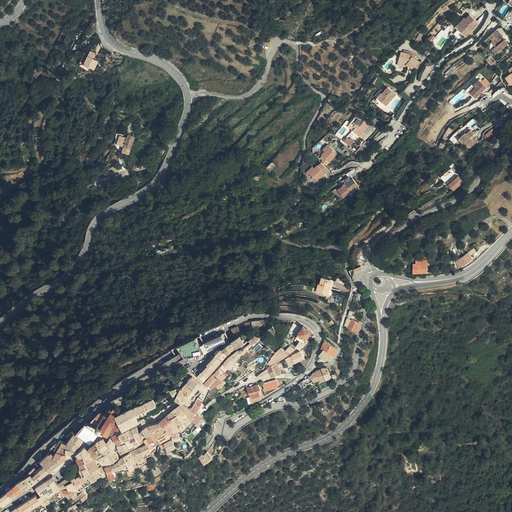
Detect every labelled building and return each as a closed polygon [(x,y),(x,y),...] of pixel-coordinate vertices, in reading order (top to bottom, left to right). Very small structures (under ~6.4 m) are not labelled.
[(458,22),(454,27),(464,36),(476,21),(466,12),(463,17),(464,18),(460,24),(458,22)] [(453,25),(454,27),(458,22),(460,24),(464,18),(463,17),(461,15),(453,25)] [(497,50),(507,41),(495,27),(490,31),(492,33),(492,34),(490,35),(493,38),(497,43),(495,44),(493,45),(497,50)] [(416,57),(413,56),(412,58),(407,54),(409,52),(408,51),(403,50),(403,52),(400,52),(397,64),(405,66),(405,65),(414,73),(419,65),(414,60),(416,57)] [(92,56),(89,54),(84,61),(84,63),(85,66),(90,69),(93,64),(95,65),(95,67),(98,69),(103,62),(101,61),(98,59),(100,56),(100,55),(95,52),(92,56)] [(37,72),(38,73),(40,70),(41,68),(36,64),(32,69),(37,72)] [(481,91),(486,86),(480,80),(478,78),(473,83),(472,82),(466,87),(465,88),(472,95),(473,94),(475,96),(477,94),(479,93),(481,91)] [(384,95),(379,100),(385,106),(395,95),(388,88),(382,94),(384,95)] [(352,119),(357,125),(359,122),(361,124),(356,130),(364,136),(375,125),(366,117),(356,115),(352,119)] [(146,135),(148,129),(141,126),(139,130),(138,132),(146,135)] [(467,132),(460,138),(464,143),(466,142),(471,147),(480,140),(477,136),(474,139),(471,137),(476,133),(472,129),(468,133),(467,132)] [(143,143),(146,135),(138,132),(137,136),(136,139),(138,140),(138,141),(143,143)] [(344,136),(346,138),(346,139),(350,143),(355,138),(351,134),(349,135),(347,133),(344,136)] [(121,153),(129,155),(135,137),(128,134),(126,138),(119,136),(116,145),(123,147),(121,153)] [(338,151),(331,143),(325,148),(322,151),(323,152),(329,158),(330,159),(338,151)] [(360,144),(354,150),(360,154),(366,149),(360,144)] [(326,160),(329,158),(323,152),(321,154),(323,157),(326,160)] [(270,165),(271,164),(275,159),(272,155),(267,161),(268,163),(270,165)] [(329,167),(324,162),(321,159),(319,162),(318,161),(314,164),(309,169),(317,177),(326,169),(327,170),(329,167)] [(261,166),(251,169),(253,176),(257,189),(269,192),(267,187),(261,166)] [(443,177),(444,178),(456,171),(455,168),(443,177)] [(456,171),(444,178),(447,181),(458,173),(456,171)] [(345,184),(339,188),(343,194),(358,184),(351,172),(342,178),(345,184)] [(462,176),(450,184),(455,190),(466,182),(462,176)] [(454,260),(458,266),(470,259),(468,256),(465,252),(454,260)] [(433,262),(418,262),(418,270),(434,271),(433,262)] [(337,279),(327,275),(325,281),(324,281),(320,290),(332,294),(337,279)] [(361,320),(361,319),(354,316),(354,317),(353,317),(348,327),(356,330),(361,320)] [(294,320),(291,331),(297,334),(299,331),(303,325),(294,320)] [(300,332),(307,337),(312,329),(305,323),(303,325),(299,331),(300,332)] [(241,330),(237,333),(241,340),(246,337),(241,330)] [(261,333),(260,331),(257,331),(252,338),(253,339),(256,341),(261,333)] [(235,334),(233,336),(237,343),(241,340),(237,333),(235,334)] [(179,344),(174,346),(175,348),(177,352),(173,354),(175,358),(179,356),(180,357),(200,352),(205,349),(200,340),(196,342),(194,337),(193,335),(179,344)] [(213,345),(208,336),(200,340),(205,349),(213,345)] [(233,336),(229,340),(233,346),(237,343),(233,336)] [(323,343),(325,345),(326,343),(333,348),(333,349),(336,351),(337,345),(326,337),(323,343)] [(302,338),(297,344),(302,347),(306,340),(305,340),(302,338)] [(287,349),(292,344),(286,339),(283,345),(287,349)] [(229,340),(224,343),(229,349),(233,346),(229,340)] [(224,343),(222,345),(220,347),(222,349),(219,352),(223,356),(229,349),(224,343)] [(325,345),(321,351),(327,356),(328,355),(333,349),(333,348),(326,343),(325,345)] [(287,349),(290,352),(297,347),(297,346),(292,344),(287,349)] [(278,350),(285,356),(290,352),(287,349),(283,345),(278,349),(278,350)] [(245,348),(243,346),(241,347),(238,347),(230,354),(236,359),(239,355),(243,351),(245,348)] [(219,348),(217,351),(214,353),(212,355),(219,361),(223,356),(219,352),(222,349),(220,347),(219,348)] [(301,349),(293,354),(296,360),(299,359),(304,356),(305,355),(302,350),(301,349)] [(276,353),(281,358),(285,356),(278,350),(276,353)] [(276,359),(277,361),(281,358),(276,353),(273,356),(273,357),(276,359)] [(234,362),(236,359),(230,354),(226,357),(224,362),(229,366),(230,366),(234,362)] [(291,364),(294,362),(296,360),(293,354),(288,357),(287,357),(291,364)] [(209,359),(210,359),(216,364),(219,361),(212,355),(209,359)] [(210,359),(205,365),(210,370),(216,364),(210,359)] [(270,367),(274,375),(278,374),(284,372),(279,362),(270,366),(270,367)] [(332,372),(329,364),(324,365),(324,366),(327,375),(332,373),(332,372)] [(205,365),(201,370),(206,375),(210,370),(205,365)] [(320,369),(317,370),(313,373),(315,379),(319,377),(320,376),(320,377),(321,378),(327,375),(324,366),(319,368),(320,369)] [(226,374),(219,368),(205,383),(211,388),(217,385),(219,383),(220,382),(221,382),(224,379),(223,378),(226,374)] [(304,384),(307,381),(308,381),(315,379),(313,373),(304,378),(302,379),(301,380),(303,383),(304,384)] [(189,394),(191,396),(197,389),(191,385),(197,377),(194,374),(191,377),(183,387),(189,394)] [(191,385),(197,389),(202,382),(197,377),(191,385)] [(277,380),(264,383),(266,390),(279,387),(277,380)] [(252,384),(247,387),(247,389),(249,394),(250,393),(254,403),(267,395),(260,382),(258,383),(252,384)] [(180,392),(186,396),(189,394),(183,387),(182,386),(180,392)] [(113,397),(116,404),(126,399),(123,392),(123,391),(113,397)] [(176,396),(177,397),(183,401),(185,397),(186,396),(180,392),(176,396)] [(117,414),(124,427),(127,425),(131,424),(135,422),(137,421),(140,419),(142,418),(141,417),(138,412),(147,407),(148,407),(158,401),(154,395),(152,397),(148,399),(145,401),(141,402),(141,401),(139,402),(136,403),(132,405),(128,408),(122,411),(117,414)] [(196,401),(192,408),(196,411),(198,409),(201,404),(199,403),(196,401)] [(102,420),(99,427),(97,429),(102,431),(103,430),(104,431),(104,432),(105,433),(106,433),(107,433),(108,433),(109,434),(110,432),(112,433),(114,432),(117,427),(120,429),(124,427),(117,414),(122,407),(116,404),(114,409),(111,408),(108,412),(107,411),(106,414),(102,420)] [(179,404),(174,409),(177,412),(182,417),(187,412),(185,410),(179,404)] [(189,405),(185,410),(187,412),(192,417),(193,415),(196,411),(192,408),(189,405)] [(101,420),(102,420),(106,414),(101,412),(96,418),(101,420)] [(177,412),(172,416),(177,421),(181,426),(185,424),(187,422),(182,417),(177,412)] [(182,417),(187,422),(189,420),(191,417),(192,417),(187,412),(182,417)] [(94,413),(87,419),(89,421),(96,415),(94,413)] [(168,414),(168,415),(170,420),(172,425),(174,424),(177,421),(172,416),(170,413),(168,414)] [(198,413),(193,420),(196,422),(195,424),(198,426),(204,418),(198,413)] [(164,417),(160,419),(162,425),(168,421),(170,420),(168,415),(167,416),(164,417)] [(153,430),(153,431),(155,430),(161,439),(163,437),(166,435),(170,433),(168,428),(164,429),(162,425),(160,419),(150,423),(153,430)] [(168,428),(170,433),(171,432),(175,430),(172,425),(170,420),(168,421),(162,425),(164,429),(168,428)] [(172,425),(175,430),(181,426),(177,421),(174,424),(172,425)] [(144,438),(146,440),(150,438),(148,436),(147,433),(153,431),(153,430),(150,423),(145,426),(140,429),(142,433),(143,436),(144,438)] [(132,437),(142,433),(140,429),(138,425),(133,427),(135,431),(130,433),(132,437)] [(73,427),(70,429),(73,431),(68,437),(83,440),(84,437),(82,435),(77,431),(74,429),(73,427)] [(128,438),(131,437),(132,437),(130,433),(135,431),(133,427),(125,430),(128,438)] [(127,439),(128,438),(125,430),(123,431),(120,433),(122,437),(123,440),(127,439)] [(148,436),(150,438),(151,440),(152,438),(155,442),(161,439),(155,430),(153,431),(147,433),(148,436)] [(141,440),(143,436),(142,433),(132,437),(131,437),(134,444),(138,442),(141,440)] [(64,448),(68,449),(68,448),(69,441),(66,439),(62,436),(56,440),(54,442),(52,443),(59,446),(64,448)] [(69,441),(76,446),(80,443),(83,440),(68,437),(66,439),(69,441)] [(107,440),(101,444),(108,452),(114,447),(111,443),(114,439),(112,437),(108,441),(107,440)] [(129,448),(134,444),(131,437),(128,438),(127,439),(128,440),(126,441),(129,448)] [(144,443),(139,446),(146,456),(152,451),(151,449),(152,448),(148,442),(151,440),(150,438),(146,440),(147,442),(144,443)] [(152,451),(155,454),(157,450),(156,448),(158,446),(155,442),(152,438),(151,440),(148,442),(152,448),(151,449),(152,451)] [(167,448),(168,450),(176,446),(172,438),(164,443),(167,448)] [(101,444),(99,441),(92,447),(97,454),(98,453),(101,456),(108,452),(101,444)] [(47,460),(52,466),(63,457),(60,453),(64,448),(59,446),(57,450),(55,448),(53,449),(52,448),(49,451),(43,456),(47,460)] [(135,448),(131,450),(140,464),(148,460),(146,456),(139,446),(135,448)] [(79,453),(81,455),(83,454),(85,457),(91,452),(87,447),(83,449),(79,453)] [(114,447),(108,452),(110,456),(113,454),(117,459),(120,457),(114,447)] [(206,453),(202,456),(206,461),(214,455),(213,453),(210,449),(206,453)] [(131,450),(128,452),(136,466),(140,464),(131,450)] [(85,457),(88,463),(95,458),(91,452),(85,457)] [(108,452),(101,456),(103,461),(104,462),(105,462),(113,461),(110,456),(108,452)] [(128,452),(124,455),(130,467),(131,468),(136,466),(128,452)] [(83,467),(84,470),(85,469),(88,468),(88,467),(90,466),(88,463),(85,457),(83,454),(81,455),(79,457),(83,462),(83,467)] [(124,455),(120,460),(123,467),(124,469),(130,467),(124,455)] [(90,466),(92,470),(93,471),(100,467),(95,458),(88,463),(90,466)] [(41,465),(46,471),(52,466),(47,460),(41,465)] [(120,460),(113,465),(115,470),(123,467),(120,460)] [(34,469),(39,475),(46,471),(41,465),(36,468),(36,470),(34,469)] [(102,472),(105,476),(109,474),(106,467),(105,465),(100,468),(100,467),(93,471),(96,476),(96,475),(102,472)] [(111,478),(117,475),(115,470),(113,465),(106,467),(109,474),(111,478)] [(83,470),(85,474),(89,472),(92,470),(90,466),(88,467),(88,468),(85,469),(84,470),(83,470)] [(156,475),(162,471),(159,466),(152,470),(156,475)] [(29,470),(36,477),(39,475),(34,469),(32,467),(29,470)] [(21,479),(25,483),(26,484),(27,483),(36,477),(29,470),(21,474),(22,479),(21,479)] [(89,472),(94,482),(99,479),(96,475),(96,476),(93,471),(92,470),(89,472)] [(85,474),(82,476),(87,486),(94,482),(89,472),(85,474)] [(55,476),(50,480),(57,491),(63,489),(60,484),(55,476)] [(72,477),(65,481),(68,485),(75,481),(73,479),(72,477)] [(75,481),(68,485),(69,487),(71,490),(81,489),(79,478),(78,479),(77,477),(73,479),(75,481)] [(14,482),(18,486),(20,487),(25,483),(21,479),(18,478),(14,482)] [(53,494),(57,491),(50,480),(39,486),(43,491),(44,492),(46,491),(47,492),(50,496),(53,494)] [(8,488),(14,492),(18,486),(14,482),(8,488)] [(11,495),(14,492),(8,488),(0,492),(0,494),(2,497),(6,500),(11,495)] [(81,494),(85,499),(86,498),(90,495),(86,490),(81,493),(81,494)] [(65,495),(63,491),(59,493),(54,495),(58,500),(65,495)] [(41,496),(40,497),(43,501),(44,500),(50,496),(47,492),(41,496)] [(16,510),(17,511),(29,511),(43,502),(43,501),(40,497),(39,494),(16,510)] [(43,502),(29,511),(34,511),(44,505),(46,505),(44,503),(43,501),(43,502)]
